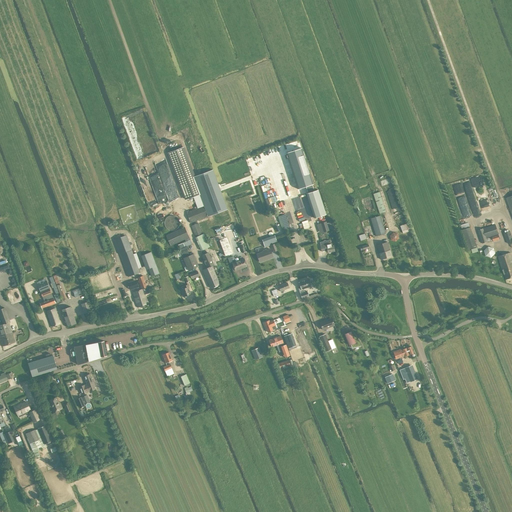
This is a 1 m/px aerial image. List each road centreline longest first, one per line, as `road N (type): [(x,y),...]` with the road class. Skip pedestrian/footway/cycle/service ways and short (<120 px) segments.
road 1 (unclassified): [(0,357),(43,337),(178,309),(304,265),(404,279)]
road 2 (residential): [(0,393),(274,310)]
road 3 (unclassified): [(485,511),(414,335),(404,279)]
road 4 (track): [(27,0),(101,188),(108,231)]
road 5 (track): [(511,221),(428,0)]
road 6 (track): [(110,0),(160,137)]
